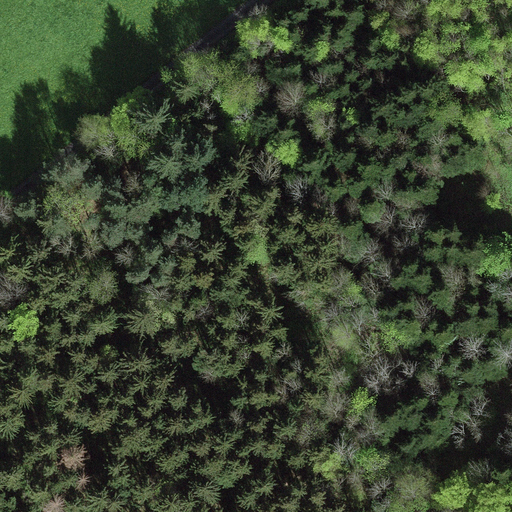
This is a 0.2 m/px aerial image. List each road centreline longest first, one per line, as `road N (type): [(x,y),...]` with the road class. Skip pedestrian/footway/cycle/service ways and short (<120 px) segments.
road 1 (track): [(0,210),(272,0)]
road 2 (track): [(511,395),(443,511)]
